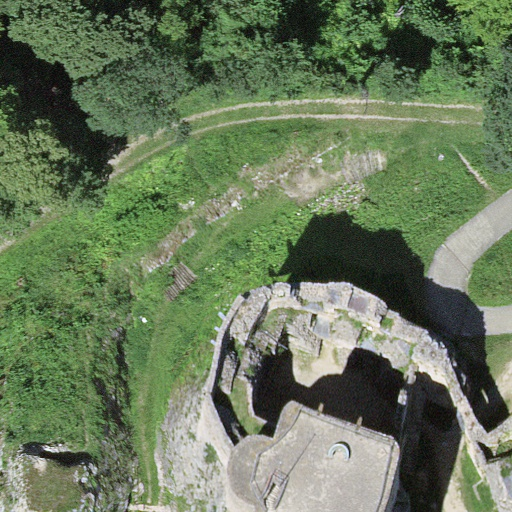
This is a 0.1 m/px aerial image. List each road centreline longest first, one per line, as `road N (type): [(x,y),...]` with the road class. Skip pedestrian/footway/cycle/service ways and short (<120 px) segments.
road 1 (track): [(511,119),(453,112),(213,116),(137,139)]
road 2 (track): [(511,320),(437,305),(440,275),(511,211)]
road 3 (track): [(0,238),(137,139)]
